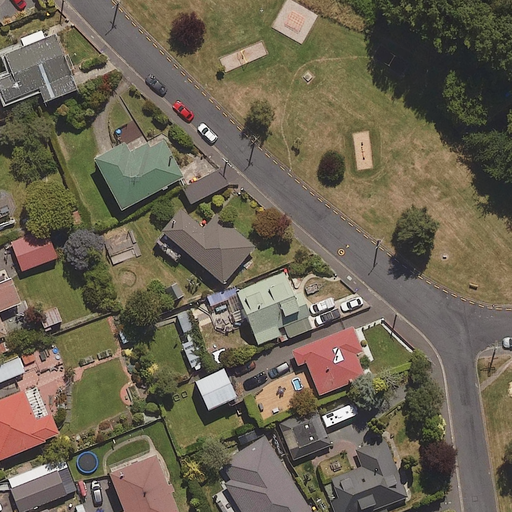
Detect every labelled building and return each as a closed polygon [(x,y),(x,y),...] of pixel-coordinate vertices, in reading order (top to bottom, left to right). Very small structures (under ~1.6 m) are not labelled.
[(57,36),(46,41),(42,32),(23,40),(26,48),(7,56),(15,75),(0,81),(9,102),(41,90),(46,103),(78,90),(57,36)] [(185,178),(162,138),(151,144),(137,118),(118,129),(126,144),(96,161),(124,212),(185,178)] [(223,169),(184,188),(193,207),(232,188),(223,169)] [(183,211),(165,233),(226,285),(257,248),(219,216),(206,231),(183,211)] [(47,230),(11,243),(23,273),(58,259),(47,230)] [(302,296),(296,298),(286,273),(228,297),(238,322),(249,317),(260,346),(288,334),(290,339),(315,329),(302,296)] [(0,285),(0,339),(8,336),(0,317),(0,313),(22,304),(12,280),(0,285)] [(62,321),(56,308),(38,315),(44,329),(62,321)] [(191,309),(175,316),(183,335),(199,328),(191,309)] [(357,355),(365,352),(356,327),(294,351),(298,363),(307,360),(321,396),(366,379),(357,355)] [(206,356),(198,332),(182,338),(190,362),(206,356)] [(225,348),(208,355),(214,369),(231,361),(225,348)] [(0,383),(25,372),(18,357),(0,364),(0,383)] [(238,398),(225,371),(197,384),(210,411),(238,398)] [(0,462),(58,438),(37,387),(0,402),(0,462)] [(331,446),(318,410),(279,424),(293,460),(331,446)] [(311,511),(266,437),(232,457),(239,468),(223,478),(243,511),(311,511)] [(335,511),(372,511),(410,498),(388,439),(357,450),(363,468),(333,479),(340,500),(332,502),(335,511)] [(179,511),(158,457),(113,475),(127,511),(179,511)] [(57,471),(53,462),(9,479),(21,511),(25,511),(77,492),(67,466),(57,471)]
